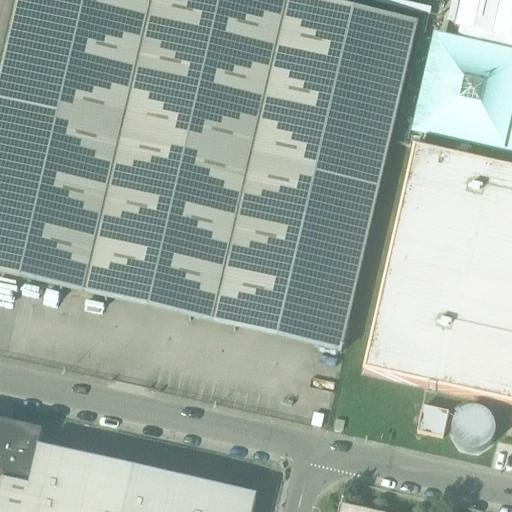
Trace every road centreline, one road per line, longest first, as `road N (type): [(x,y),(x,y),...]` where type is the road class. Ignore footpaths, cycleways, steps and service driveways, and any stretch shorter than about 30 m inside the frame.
road 1 (unclassified): [(314,450),(0,375)]
road 2 (unclassified): [(511,494),(314,450)]
